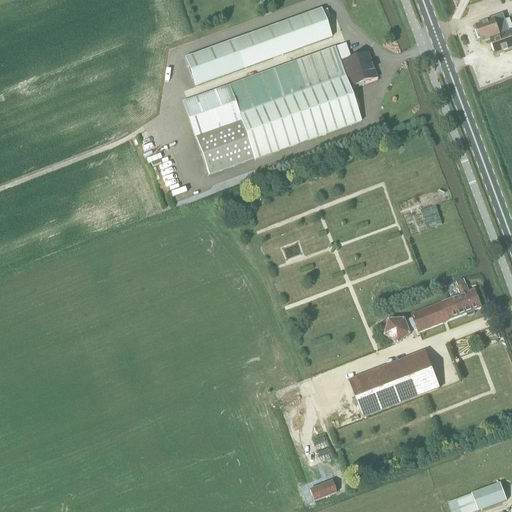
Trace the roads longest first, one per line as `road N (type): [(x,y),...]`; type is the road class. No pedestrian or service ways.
road 1 (unclassified): [(406,0),(511,284)]
road 2 (primary): [(511,239),(422,0)]
road 3 (track): [(161,118),(121,143),(0,190)]
